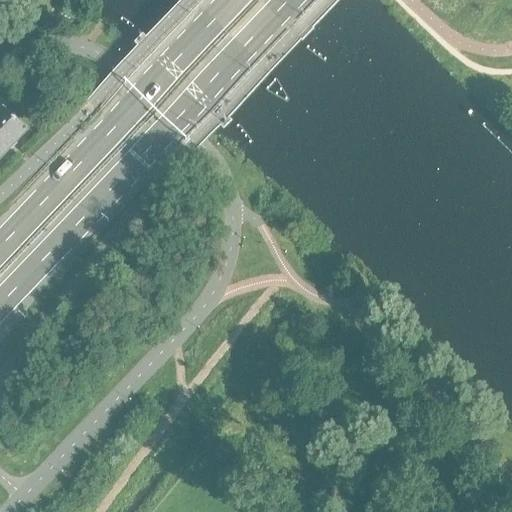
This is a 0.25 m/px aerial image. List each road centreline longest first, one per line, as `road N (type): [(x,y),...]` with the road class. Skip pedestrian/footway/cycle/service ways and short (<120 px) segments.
road 1 (residential): [(0,49),(72,44),(109,58),(219,169),(231,206),(224,265),(203,305),(7,511)]
road 2 (primary): [(0,297),(281,0)]
road 3 (primary): [(225,0),(0,238)]
road 4 (track): [(94,511),(272,280)]
